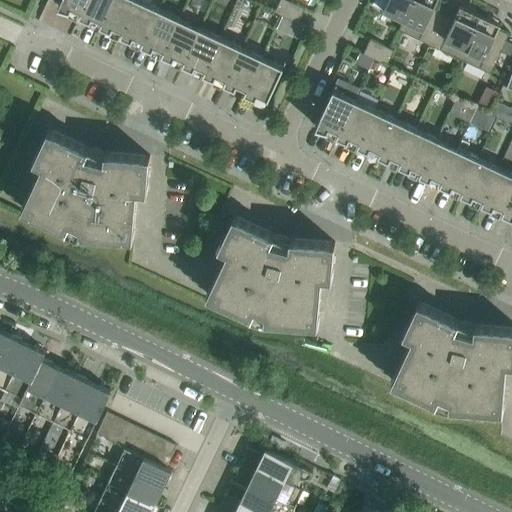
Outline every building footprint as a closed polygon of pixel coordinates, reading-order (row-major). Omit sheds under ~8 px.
[(82,11),(86,0),(57,0),(60,1),(58,6),(70,11),(72,7),(81,11),(82,11)] [(102,21),(112,0),(86,0),(82,11),(81,11),(79,15),(90,21),(92,16),(102,21)] [(123,31),(137,0),(112,0),(102,21),(100,25),(111,30),(113,26),(122,30),(123,31)] [(144,40),(159,7),(143,0),(137,0),(123,31),(122,30),(120,35),(132,40),(134,36),(143,40),(144,40)] [(305,8),(289,0),(278,0),(273,11),(298,23),(305,8)] [(373,0),(372,4),(384,9),(403,19),(404,19),(412,0),(373,0)] [(444,11),(434,7),(437,0),(412,0),(404,19),(403,19),(398,29),(429,44),(444,11)] [(460,58),(480,14),(475,12),(476,9),(468,5),(466,8),(460,5),(455,16),(444,11),(429,44),(460,58)] [(164,50),(180,17),(159,7),(144,40),(143,40),(141,44),(142,45),(152,50),(154,45),(164,50)] [(511,54),(511,43),(506,40),(509,33),(498,28),(500,24),(494,21),(495,18),(486,14),(485,17),(480,14),(460,58),(491,73),(501,50),(511,54)] [(185,59),(200,27),(180,17),(164,50),(162,54),(173,59),(175,55),(184,59),(185,59)] [(206,69),(221,36),(200,27),(185,59),(184,59),(182,64),(194,69),(196,65),(205,69),(206,69)] [(226,79),(242,46),(221,36),(206,69),(205,69),(203,73),(214,79),(216,74),(226,78),(226,79)] [(387,64),(394,49),(370,38),(363,53),(387,64)] [(247,88),(262,56),(242,46),(226,79),(226,78),(223,83),(235,88),(237,84),(246,88),(247,88)] [(268,99),(284,66),(262,56),(247,88),(246,88),(244,93),(256,98),(258,94),(268,99)] [(488,86),(493,74),(473,66),(468,78),(488,86)] [(339,132),(355,98),(333,88),(316,126),(327,132),(330,127),(339,131),(339,132)] [(360,141),(375,108),(355,98),(339,132),(339,131),(337,136),(348,141),(350,137),(359,141),(360,141)] [(496,100),(490,112),(501,117),(507,105),(496,100)] [(380,151),(396,118),(375,108),(360,141),(359,141),(357,145),(369,151),(371,146),(380,151)] [(401,160),(417,127),(396,118),(380,151),(378,155),(389,160),(391,156),(400,160),(401,160)] [(422,170),(437,137),(417,127),(401,160),(400,160),(398,165),(410,170),(412,166),(421,170),(422,170)] [(147,190),(148,179),(150,155),(105,151),(105,154),(96,153),(88,150),(89,147),(48,128),(34,160),(42,164),(22,208),(75,232),(133,237),(137,189),(147,190)] [(442,180),(458,147),(437,137),(422,170),(421,170),(419,174),(430,180),(433,175),(442,179),(442,180)] [(463,189),(479,156),(458,147),(442,180),(442,179),(440,184),(451,189),(453,185),(462,189),(463,189)] [(484,199),(499,166),(479,156),(463,189),(462,189),(460,194),(472,199),(474,194),(483,199),(484,199)] [(504,209),(511,192),(511,172),(499,166),(484,199),(483,199),(481,203),(492,209),(495,204),(504,208),(504,209)] [(511,192),(504,209),(504,208),(501,213),(511,217),(511,192)] [(332,277),(335,242),(290,238),(290,241),(281,240),(273,236),(274,234),(233,215),(219,246),(228,250),(207,294),(260,319),(318,324),(322,276),(332,277)] [(511,362),(511,327),(475,324),(475,327),(466,326),(457,322),(459,320),(418,301),(403,333),(412,337),(392,380),(444,405),(503,410),(507,362),(511,362)] [(0,355),(11,333),(0,327),(0,355)] [(0,385),(5,388),(28,341),(11,333),(0,355),(0,385)] [(22,396),(42,356),(43,356),(46,350),(28,341),(5,388),(22,396)] [(36,411),(59,364),(43,356),(42,356),(22,396),(19,403),(36,411)] [(53,419),(76,372),(59,364),(36,411),(53,419)] [(70,428),(93,381),(76,372),(53,419),(70,428)] [(88,436),(111,389),(93,381),(70,428),(88,436)] [(108,437),(118,415),(108,410),(97,432),(108,437)] [(117,442),(128,420),(118,415),(108,437),(117,442)] [(128,446),(138,424),(128,420),(117,442),(125,445),(128,446)] [(137,451),(147,429),(138,424),(128,446),(137,451)] [(147,456),(157,434),(147,429),(137,451),(147,456)] [(156,460),(166,438),(157,434),(147,456),(156,460)] [(177,444),(166,438),(156,460),(167,465),(177,444)] [(156,460),(147,456),(137,451),(128,446),(125,445),(116,464),(163,486),(172,468),(167,465),(156,460)] [(249,447),(243,459),(304,488),(313,470),(266,447),(263,454),(249,447)] [(304,488),(243,459),(238,469),(252,476),(249,482),(296,504),(304,488)] [(163,486),(116,464),(108,481),(155,503),(163,486)] [(150,511),(155,503),(108,481),(100,498),(130,511),(150,511)] [(292,511),(296,504),(249,482),(246,488),(232,481),(227,492),(267,511),(292,511)] [(267,511),(227,492),(222,503),(236,510),(234,511),(267,511)] [(130,511),(100,498),(93,511),(130,511)]
